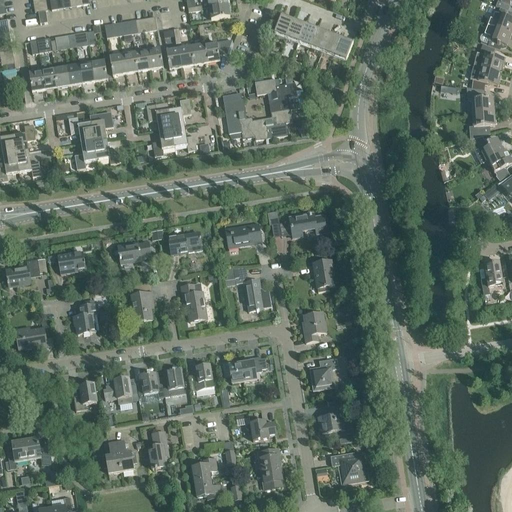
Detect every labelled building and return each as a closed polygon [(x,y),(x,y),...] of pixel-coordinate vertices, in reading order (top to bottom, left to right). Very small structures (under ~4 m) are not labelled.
[(49,0),(52,12),(57,11),(55,0),(49,0)] [(55,0),(57,11),(64,10),(62,0),(55,0)] [(62,0),(64,10),(71,9),(69,0),(62,0)] [(227,0),(207,0),(209,9),(228,6),(227,0)] [(498,2),(496,8),(500,10),(508,13),(510,7),(511,7),(511,0),(502,0),(501,3),(498,2)] [(211,22),(230,19),(228,6),(209,9),(211,22)] [(492,20),(491,19),(488,26),(511,36),(511,34),(511,20),(510,20),(511,15),(511,14),(508,13),(500,10),(498,15),(495,14),(492,20)] [(48,25),(46,12),(38,14),(40,26),(48,25)] [(282,15),(275,36),(287,41),(295,20),(282,15)] [(157,32),(155,19),(148,20),(150,33),(157,32)] [(142,21),(144,34),(150,33),(148,20),(142,21)] [(299,45),(307,24),(295,20),(287,41),(299,45)] [(135,22),(137,35),(144,34),(142,21),(135,22)] [(126,37),(124,24),(117,25),(119,38),(126,37)] [(311,50),(319,29),(307,24),(299,45),(311,50)] [(111,26),(113,39),(119,38),(117,25),(111,26)] [(511,47),(511,43),(509,42),(511,36),(488,26),(485,35),(482,36),(481,37),(480,38),(480,41),(480,42),(481,43),(489,46),(488,48),(495,51),(500,53),(502,47),(511,50),(511,47)] [(8,27),(0,27),(0,35),(9,34),(8,27)] [(322,54),(330,33),(319,29),(311,50),(322,54)] [(96,46),(94,33),(86,34),(89,47),(96,46)] [(334,59),(342,38),(330,33),(322,54),(334,59)] [(80,36),(82,48),(89,47),(86,34),(80,36)] [(71,50),(69,37),(61,39),(64,51),(71,50)] [(346,63),(354,42),(342,38),(334,59),(346,63)] [(55,40),(57,52),(64,51),(61,39),(55,40)] [(44,41),(37,43),(39,55),(46,54),(52,53),(50,40),(44,41)] [(220,63),(219,57),(228,56),(233,41),(204,46),(207,65),(220,63)] [(30,44),(32,57),(39,55),(37,43),(30,44)] [(192,48),(195,67),(207,65),(204,46),(192,48)] [(483,46),(479,55),(477,54),(474,67),(499,74),(501,67),(503,67),(505,61),(492,58),(495,51),(488,48),(483,46)] [(180,50),(183,69),(195,67),(192,48),(180,50)] [(164,69),(160,50),(147,53),(150,71),(164,69)] [(166,53),(170,71),(183,69),(180,50),(166,53)] [(12,51),(0,53),(0,58),(0,61),(13,59),(12,51)] [(135,55),(139,73),(150,71),(147,53),(135,55)] [(123,57),(126,76),(139,73),(135,55),(123,57)] [(110,59),(113,78),(126,76),(123,57),(110,59)] [(1,67),(14,65),(13,59),(0,61),(1,67)] [(108,82),(105,63),(92,65),(95,84),(108,82)] [(79,67),(83,86),(95,84),(92,65),(79,67)] [(67,69),(70,88),(83,86),(79,67),(67,69)] [(498,88),(500,81),(497,81),(499,74),(474,67),(470,81),(473,82),(471,91),(483,92),(484,92),(485,85),(498,88)] [(54,71),(57,90),(70,88),(67,69),(54,71)] [(42,73),(45,92),(57,90),(54,71),(42,73)] [(29,75),(32,94),(45,92),(42,73),(29,75)] [(16,76),(3,78),(4,85),(17,83),(16,76)] [(276,88),(275,81),(255,84),(257,97),(269,95),(270,102),(277,101),(276,95),(275,88),(276,88)] [(6,92),(18,90),(17,83),(4,85),(6,92)] [(297,98),(295,85),(276,88),(275,88),(276,95),(277,101),(289,99),(297,98)] [(483,92),(471,91),(467,90),(468,102),(472,102),(473,115),(494,114),(493,100),(483,101),(483,92)] [(270,102),(269,102),(271,115),(291,112),(289,99),(277,101),(270,102)] [(244,114),(246,114),(244,101),(224,104),(226,117),(238,115),(244,114)] [(183,118),(191,117),(189,103),(180,104),(181,111),(169,112),(172,131),(184,129),(183,118)] [(168,106),(146,110),(148,124),(157,122),(159,133),(172,131),(169,112),(168,106)] [(286,125),(293,124),(291,112),(271,115),(272,121),(271,121),(273,127),(286,125)] [(241,134),(239,121),(245,121),(244,114),(238,115),(226,117),(229,136),(230,136),(231,138),(231,139),(232,139),(232,140),(233,140),(234,140),(234,141),(242,139),(241,134)] [(490,129),(490,128),(495,128),(494,114),(473,115),(474,128),(470,129),(470,142),(471,142),(483,138),(484,138),(483,131),(490,129)] [(105,131),(114,130),(111,115),(90,119),(91,126),(94,144),(107,142),(105,131)] [(243,141),(255,139),(252,123),(253,123),(252,119),(245,121),(239,121),(241,134),(242,139),(243,141)] [(78,121),(69,122),(71,136),(79,135),(81,146),(94,144),(91,126),(79,128),(78,121)] [(266,122),(265,121),(253,123),(252,123),(255,139),(255,143),(268,141),(266,128),(265,122),(266,122)] [(288,138),(286,125),(273,127),(271,121),(266,122),(265,122),(266,128),(268,141),(288,138)] [(24,129),(25,136),(13,138),(16,157),(29,155),(27,144),(36,142),(33,128),(24,129)] [(187,148),(188,154),(197,153),(194,138),(186,140),(184,129),(172,131),(175,150),(187,148)] [(152,145),(155,160),(164,158),(162,152),(175,150),(172,131),(159,133),(160,144),(152,145)] [(0,136),(0,148),(1,148),(3,159),(16,157),(13,138),(1,140),(0,136)] [(504,154),(503,154),(497,141),(487,146),(483,138),(471,142),(475,149),(478,147),(486,163),(489,162),(504,154)] [(109,160),(110,167),(119,165),(117,151),(109,152),(107,142),(94,144),(97,162),(109,160)] [(83,157),(75,158),(77,172),(86,171),(85,164),(97,162),(94,144),(81,146),(83,157)] [(209,148),(200,149),(201,156),(210,154),(209,148)] [(511,164),(506,153),(503,154),(504,154),(489,162),(494,172),(493,172),(494,175),(495,175),(497,178),(496,178),(500,183),(506,178),(509,176),(506,169),(511,165),(511,164)] [(39,164),(31,165),(29,155),(16,157),(19,175),(31,173),(32,179),(42,178),(39,164)] [(0,184),(8,183),(7,177),(19,175),(16,157),(3,159),(5,169),(0,170),(0,184)] [(511,181),(510,183),(506,178),(500,183),(496,186),(500,191),(502,190),(510,200),(511,198),(511,181)] [(323,218),(314,220),(313,216),(289,221),(290,224),(279,226),(281,238),(292,236),(293,240),(302,238),(301,233),(315,231),(316,236),(326,234),(323,218)] [(492,223),(485,219),(483,225),(490,228),(492,223)] [(225,231),(228,251),(229,251),(229,249),(237,248),(238,250),(250,247),(250,244),(254,243),(254,245),(262,244),(259,226),(225,231)] [(168,241),(171,257),(202,252),(200,236),(168,241)] [(151,259),(148,246),(138,247),(138,246),(118,249),(121,267),(121,266),(121,265),(140,262),(140,261),(151,259)] [(67,276),(78,274),(78,272),(86,270),(83,254),(67,257),(58,259),(61,276),(67,276)] [(30,280),(40,278),(47,277),(44,261),(27,264),(27,268),(6,271),(9,289),(31,286),(30,280)] [(335,288),(332,270),(331,263),(313,265),(318,294),(329,293),(328,289),(335,288)] [(489,289),(503,287),(499,264),(492,265),(492,268),(485,269),(487,281),(481,282),(483,298),(490,297),(489,289)] [(234,271),(222,273),(224,283),(235,281),(234,271)] [(217,275),(208,276),(209,282),(212,282),(213,285),(219,284),(217,275)] [(247,279),(235,281),(236,286),(244,285),(249,314),(257,313),(257,314),(259,314),(259,312),(264,312),(264,311),(272,309),(269,293),(261,294),(259,282),(248,284),(247,279)] [(194,287),(181,289),(184,306),(185,306),(185,305),(187,305),(190,325),(207,322),(201,286),(194,287)] [(136,325),(153,322),(150,303),(152,302),(152,303),(153,303),(151,294),(131,297),(136,325)] [(97,314),(97,311),(96,306),(78,309),(80,318),(74,319),(75,324),(76,324),(78,337),(95,334),(94,326),(92,315),(97,314)] [(324,314),(313,316),(303,318),(305,329),(303,330),(306,346),(320,343),(319,337),(327,336),(324,314)] [(47,349),(44,331),(16,336),(19,352),(34,350),(34,352),(47,349)] [(247,365),(241,365),(245,385),(257,383),(256,375),(262,374),(262,372),(267,371),(266,360),(261,361),(261,359),(246,361),(247,365)] [(338,360),(334,361),(319,364),(323,363),(324,370),(310,372),(314,393),(335,389),(333,379),(332,372),(339,371),(338,360)] [(225,380),(230,379),(232,387),(245,385),(241,365),(237,366),(236,363),(222,365),(225,380)] [(210,367),(196,369),(197,377),(188,379),(190,394),(214,390),(210,367)] [(167,379),(162,380),(165,399),(171,398),(185,396),(184,390),(181,372),(167,375),(167,379)] [(141,379),(144,397),(158,395),(159,400),(165,399),(162,380),(156,381),(156,377),(141,379)] [(107,391),(103,392),(105,403),(118,401),(119,407),(133,405),(132,402),(131,396),(129,381),(115,383),(116,388),(112,388),(107,389),(107,391)] [(86,407),(91,406),(97,405),(94,387),(80,389),(82,398),(74,400),(76,414),(87,412),(86,407)] [(345,431),(341,408),(329,410),(330,418),(318,420),(321,435),(338,432),(345,431)] [(250,426),(245,426),(245,427),(245,428),(246,428),(246,429),(246,430),(247,430),(247,431),(248,431),(249,432),(250,432),(251,432),(253,444),(269,441),(268,439),(277,437),(275,426),(266,427),(266,423),(250,425),(250,426)] [(154,453),(150,454),(150,458),(153,472),(166,470),(164,454),(168,453),(165,435),(157,436),(152,437),(154,453)] [(38,440),(25,442),(28,463),(41,461),(41,463),(42,468),(52,469),(53,469),(49,444),(44,444),(44,446),(39,447),(39,445),(38,440)] [(13,452),(7,453),(11,472),(17,471),(16,465),(28,463),(25,442),(12,444),(13,452)] [(134,472),(133,464),(137,464),(135,454),(127,455),(124,442),(116,444),(121,474),(134,472)] [(103,459),(104,469),(108,468),(109,476),(121,474),(116,444),(109,445),(111,458),(103,459)] [(233,444),(225,445),(228,467),(236,466),(233,444)] [(279,459),(278,451),(259,455),(262,474),(281,471),(279,459)] [(331,459),(333,468),(340,467),(343,485),(367,481),(363,457),(351,459),(351,455),(331,459)] [(210,475),(218,474),(216,462),(202,464),(202,465),(205,465),(206,468),(193,470),(195,485),(211,482),(210,475)] [(265,492),(285,489),(283,481),(282,482),(281,471),(262,474),(265,492)] [(220,487),(213,488),(211,482),(195,485),(198,499),(211,497),(212,501),(222,499),(220,487)] [(74,484),(65,485),(66,492),(75,491),(74,484)] [(232,490),(234,503),(242,501),(240,488),(232,490)] [(24,493),(16,495),(18,506),(26,505),(24,493)] [(71,511),(70,500),(64,501),(65,508),(52,510),(52,511),(71,511)]
